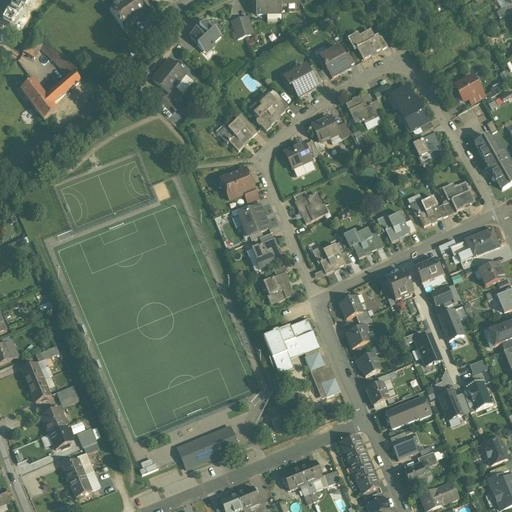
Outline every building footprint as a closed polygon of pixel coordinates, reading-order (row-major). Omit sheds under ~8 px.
[(13,0),(11,5),(19,9),(22,3),(26,5),(28,0),(13,0)] [(121,0),(109,9),(123,29),(129,25),(130,25),(135,22),(134,21),(146,12),(136,0),(121,0)] [(256,0),(257,15),(281,15),(280,4),(280,0),(256,0)] [(511,0),(496,0),(502,10),(510,5),(511,6),(511,4),(511,0)] [(502,10),(496,13),(500,19),(511,11),(511,7),(511,6),(510,5),(502,10)] [(246,18),(239,20),(245,38),(252,35),(246,18)] [(239,20),(231,23),(237,40),(245,38),(239,20)] [(204,23),(198,29),(199,30),(196,32),(195,32),(189,37),(198,46),(197,47),(201,51),(205,47),(207,50),(209,48),(213,48),(214,44),(220,38),(214,31),(212,33),(209,30),(210,29),(204,23)] [(370,34),(359,40),(358,39),(348,44),(354,54),(356,53),(363,64),(370,60),(370,59),(381,54),(381,53),(373,40),(370,34)] [(45,41),(34,35),(23,54),(33,60),(40,50),(45,41)] [(380,41),(378,37),(373,40),(381,53),(381,54),(386,51),(381,41),(380,41)] [(77,73),(45,41),(40,50),(69,78),(73,75),(74,76),(77,73)] [(327,57),(317,62),(323,72),(325,70),(332,82),(339,78),(338,77),(349,71),(349,70),(343,59),(338,51),(328,57),(327,57)] [(349,56),(343,59),(349,70),(354,67),(349,56)] [(169,63),(152,83),(169,96),(185,76),(169,63)] [(321,85),(312,69),(307,72),(316,88),(321,85)] [(307,72),(306,70),(295,76),(294,75),(284,81),(290,91),(292,89),(299,100),(306,96),(306,95),(317,89),(316,88),(307,72)] [(45,99),(33,109),(43,122),(56,112),(52,106),(80,82),(74,76),(73,75),(69,78),(45,99)] [(472,81),(456,90),(464,105),(467,104),(480,96),(472,81)] [(45,99),(32,82),(20,92),(33,109),(45,99)] [(490,100),(501,92),(498,87),(486,94),(490,100)] [(408,91),(390,101),(401,119),(418,108),(408,91)] [(280,101),(273,93),(268,98),(268,99),(269,98),(275,105),(280,101)] [(502,106),(511,101),(508,95),(499,100),(502,106)] [(367,96),(357,101),(358,102),(346,108),(355,128),(363,124),(364,125),(377,118),(372,107),(367,96)] [(480,96),(467,104),(471,110),(484,103),(480,96)] [(268,99),(260,107),(259,106),(250,115),(258,123),(260,121),(269,131),(270,130),(276,124),(275,124),(284,115),(284,114),(275,105),(269,98),(268,99)] [(177,111),(166,99),(161,105),(172,116),(177,111)] [(288,110),(280,101),(275,105),(284,114),(288,110)] [(499,101),(491,105),(494,110),(502,106),(499,101)] [(377,104),(372,107),(377,118),(378,120),(383,117),(377,104)] [(418,108),(401,119),(405,126),(402,128),(408,138),(419,131),(428,126),(428,125),(418,108)] [(260,121),(258,123),(256,125),(266,136),(271,131),(270,130),(269,131),(260,121)] [(331,121),(313,129),(320,146),(338,137),(339,137),(336,131),(331,121)] [(238,123),(229,132),(228,131),(220,139),(227,147),(229,145),(238,155),(244,149),(244,148),(253,140),(252,139),(242,128),(238,123)] [(257,135),(247,124),(242,128),(252,139),(257,135)] [(428,126),(419,131),(423,137),(429,134),(433,132),(429,125),(428,125),(428,126)] [(491,125),(486,128),(492,138),(497,135),(491,125)] [(345,126),(336,131),(339,137),(338,137),(341,142),(351,138),(345,126)] [(423,137),(419,139),(421,144),(432,139),(429,134),(423,137)] [(421,144),(421,145),(412,150),(418,163),(421,161),(425,169),(443,160),(437,148),(438,147),(433,138),(432,139),(421,144)] [(511,188),(511,174),(502,157),(498,160),(487,141),(475,147),(480,156),(481,156),(485,163),(484,164),(488,171),(490,170),(492,173),(491,175),(493,177),(492,177),(492,178),(494,177),(498,185),(497,186),(502,194),(511,188)] [(313,144),(303,148),(310,162),(319,158),(313,144)] [(303,147),(285,155),(292,172),(310,163),(310,162),(303,148),(303,147)] [(457,169),(453,162),(449,164),(452,172),(457,169)] [(248,180),(245,172),(221,182),(225,194),(230,192),(234,202),(243,198),(255,193),(255,192),(253,193),(251,186),(252,185),(250,180),(248,180)] [(465,186),(453,191),(443,195),(447,205),(450,204),(456,216),(463,212),(474,206),(465,186)] [(259,202),(255,193),(243,198),(247,207),(256,203),(259,202)] [(304,194),(293,199),(296,205),(307,200),(304,194)] [(316,196),(307,200),(307,199),(296,205),(294,206),(299,215),(299,214),(305,227),(323,218),(320,211),(323,209),(316,196)] [(432,202),(421,207),(421,206),(411,211),(415,221),(418,220),(423,231),(431,227),(442,221),(437,212),(432,202)] [(247,207),(245,208),(247,214),(258,209),(256,203),(247,207)] [(448,207),(443,210),(448,219),(448,220),(453,218),(448,207)] [(247,214),(247,215),(238,219),(243,232),(246,231),(249,239),(268,231),(263,218),(259,209),(258,209),(247,214)] [(443,209),(437,212),(442,221),(442,222),(448,219),(443,210),(443,209)] [(400,217),(389,223),(388,222),(377,227),(382,236),(385,235),(391,247),(398,243),(398,242),(409,237),(405,227),(400,217)] [(410,225),(405,227),(409,237),(410,238),(415,235),(410,225)] [(367,233),(356,238),(356,237),(345,242),(350,252),(352,250),(358,262),(366,259),(366,258),(377,253),(370,239),(367,233)] [(491,234),(465,245),(469,254),(473,262),(486,257),(485,254),(498,249),(491,234)] [(270,236),(259,241),(261,246),(272,242),(270,236)] [(383,250),(376,236),(370,239),(377,253),(383,250)] [(261,246),(260,247),(261,248),(251,252),(257,265),(259,264),(263,272),(282,264),(277,251),(278,251),(274,241),(272,242),(261,246)] [(448,247),(438,250),(442,262),(452,259),(448,247)] [(335,248),(324,253),(323,252),(314,257),(319,267),(321,266),(326,278),(334,274),(334,273),(345,268),(340,258),(335,248)] [(469,254),(457,259),(463,274),(476,269),(473,262),(469,254)] [(345,255),(340,258),(345,268),(345,269),(350,266),(345,255)] [(435,263),(414,273),(421,288),(442,279),(435,263)] [(498,266),(480,273),(483,280),(480,281),(485,291),(497,286),(505,283),(498,266)] [(285,269),(274,274),(276,279),(285,275),(286,276),(288,275),(285,269)] [(476,269),(463,274),(466,280),(478,274),(476,269)] [(276,279),(272,281),(273,282),(263,285),(269,299),(271,298),(275,306),(293,298),(288,286),(289,285),(286,276),(285,275),(276,279)] [(404,275),(386,284),(394,305),(413,296),(404,275)] [(505,283),(497,286),(499,292),(502,291),(510,287),(507,281),(505,283)] [(459,304),(453,289),(447,292),(452,302),(451,302),(453,307),(459,304)] [(499,292),(485,298),(488,304),(497,301),(497,300),(504,297),(502,291),(499,292)] [(447,292),(430,299),(434,309),(451,302),(452,302),(447,292)] [(511,293),(504,297),(497,300),(497,301),(503,316),(511,312),(511,293)] [(356,299),(341,306),(344,313),(342,313),(346,322),(355,318),(362,315),(356,299)] [(399,316),(406,312),(401,304),(395,307),(399,316)] [(367,313),(362,315),(355,318),(358,324),(369,319),(367,313)] [(449,346),(464,340),(453,315),(439,321),(449,346)] [(369,319),(358,324),(361,330),(365,328),(365,329),(372,326),(369,319)] [(307,323),(278,334),(277,333),(272,335),(273,337),(263,340),(279,378),(293,372),(289,363),(290,363),(289,360),(303,354),(317,349),(318,348),(307,323)] [(511,325),(488,336),(494,351),(501,348),(511,343),(511,325)] [(361,330),(345,337),(352,352),(368,345),(365,336),(368,335),(365,329),(365,328),(361,330)] [(415,345),(422,342),(420,336),(403,342),(406,348),(415,345)] [(425,370),(440,364),(430,339),(422,342),(415,345),(425,370)] [(511,343),(501,348),(504,355),(505,355),(511,351),(511,343)] [(12,345),(0,350),(0,367),(18,360),(12,345)] [(382,346),(369,351),(371,357),(374,356),(374,357),(385,353),(382,346)] [(56,349),(36,358),(39,365),(59,356),(56,349)] [(317,349),(303,354),(306,360),(321,354),(317,349)] [(306,360),(304,361),(318,395),(322,393),(325,401),(334,398),(340,395),(323,353),(321,354),(306,360)] [(374,357),(374,356),(371,357),(356,364),(359,372),(362,371),(365,379),(380,373),(374,357)] [(483,363),(469,368),(473,377),(486,372),(483,363)] [(37,366),(22,372),(29,389),(44,383),(37,366)] [(487,386),(483,375),(472,380),(475,387),(482,384),(484,388),(487,386)] [(388,376),(377,381),(379,386),(382,385),(382,386),(391,382),(388,376)] [(44,383),(29,389),(36,406),(51,399),(44,383)] [(470,400),(476,415),(492,408),(484,388),(482,384),(475,387),(466,391),(470,400)] [(379,386),(366,392),(373,409),(389,402),(386,395),(382,386),(382,385),(379,386)] [(439,385),(434,388),(437,394),(442,392),(439,385)] [(73,390),(56,397),(59,404),(76,397),(73,390)] [(394,392),(386,395),(389,402),(397,398),(394,392)] [(448,424),(463,418),(456,400),(454,394),(439,400),(448,424)] [(76,397),(59,404),(62,411),(79,404),(76,397)] [(463,418),(470,415),(464,402),(463,398),(456,400),(463,418)] [(424,400),(385,417),(387,422),(385,422),(387,428),(389,427),(391,432),(419,421),(419,422),(430,417),(426,408),(427,408),(424,400)] [(470,417),(476,415),(470,400),(464,402),(470,415),(470,417)] [(60,411),(41,419),(49,437),(65,430),(67,429),(60,411)] [(276,431),(283,428),(280,422),(278,417),(271,419),(276,431)] [(81,423),(70,428),(73,435),(84,431),(81,423)] [(65,430),(49,437),(55,452),(72,445),(65,430)] [(84,450),(97,445),(92,434),(79,439),(84,450)] [(179,456),(186,474),(240,452),(233,434),(179,456)] [(414,437),(391,447),(398,463),(417,455),(414,446),(417,445),(414,437)] [(357,438),(340,445),(345,456),(361,449),(357,438)] [(498,441),(482,448),(490,469),(507,462),(504,455),(506,455),(503,447),(501,448),(498,441)] [(97,445),(84,450),(86,457),(100,452),(97,445)] [(361,449),(345,456),(349,466),(366,460),(361,449)] [(428,450),(419,454),(422,460),(431,456),(428,450)] [(431,456),(422,460),(417,462),(419,467),(420,467),(421,471),(437,464),(433,455),(431,456)] [(93,474),(86,457),(78,461),(78,462),(85,478),(93,474)] [(140,465),(143,470),(139,472),(141,477),(157,470),(152,460),(140,465)] [(366,460),(349,466),(353,477),(370,470),(366,460)] [(78,462),(63,469),(69,485),(85,478),(78,462)] [(315,464),(299,471),(305,486),(322,479),(315,464)] [(419,467),(403,474),(407,482),(405,483),(407,489),(410,488),(410,490),(427,483),(421,471),(420,467),(419,467)] [(506,468),(489,475),(492,480),(502,476),(508,473),(506,468)] [(370,470),(353,477),(358,487),(374,480),(370,470)] [(299,471),(282,478),(289,493),(300,489),(305,486),(299,471)] [(336,473),(323,478),(327,489),(340,483),(336,473)] [(85,478),(92,494),(100,490),(93,474),(85,478)] [(492,480),(487,482),(489,488),(505,481),(502,476),(492,480)] [(85,478),(69,485),(76,500),(92,494),(85,478)] [(511,478),(505,481),(489,488),(493,497),(496,496),(499,503),(496,504),(499,511),(503,511),(511,508),(511,478)] [(374,480),(358,487),(362,497),(362,498),(370,494),(379,491),(374,480)] [(309,496),(305,486),(300,489),(308,507),(313,505),(309,496)] [(451,486),(419,500),(424,511),(432,511),(458,502),(451,486)] [(253,490),(236,497),(242,511),(243,511),(249,510),(259,505),(253,490)] [(379,491),(370,494),(373,500),(382,496),(379,491)] [(0,509),(10,505),(4,492),(0,493),(0,509)] [(314,493),(309,496),(313,505),(318,503),(314,493)] [(370,494),(362,498),(362,497),(361,497),(364,503),(373,500),(370,494)] [(382,496),(373,500),(375,505),(383,501),(384,501),(382,496)] [(242,511),(236,497),(220,504),(223,511),(242,511)] [(373,500),(364,503),(366,508),(367,508),(375,505),(373,500)] [(375,505),(367,508),(368,511),(387,511),(383,501),(375,505)] [(288,511),(284,502),(279,504),(281,511),(288,511)]
